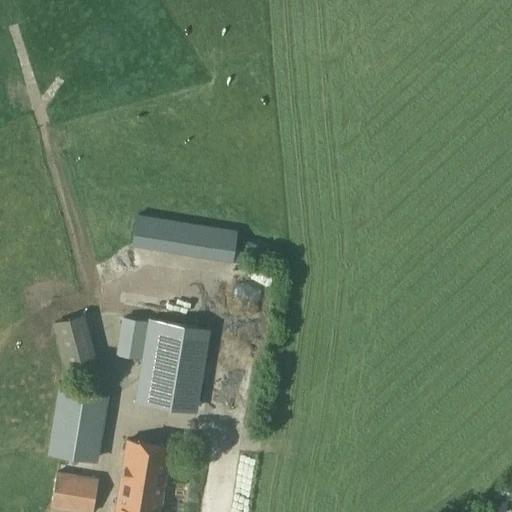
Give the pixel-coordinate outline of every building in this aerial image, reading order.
[(95,257),(106,279),(197,237),(187,216),(95,257)] [(52,323),(65,369),(98,359),(85,314),(52,323)] [(118,353),(141,356),(147,321),(124,317),(118,353)] [(186,409),(200,327),(149,319),(135,400),(186,409)] [(60,388),(49,452),(93,459),(104,395),(60,388)] [(116,511),(157,511),(168,445),(129,438),(116,511)] [(188,455),(202,455),(202,440),(187,441),(188,455)] [(51,506),(85,511),(92,511),(99,478),(57,471),(51,506)] [(177,508),(180,485),(167,483),(164,506),(177,508)] [(495,496),(493,507),(506,510),(509,498),(495,496)]
